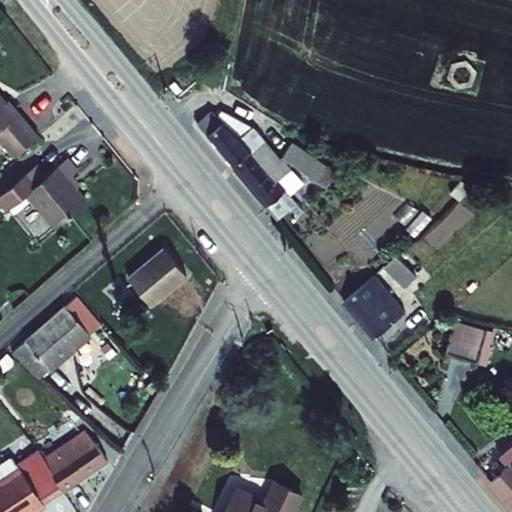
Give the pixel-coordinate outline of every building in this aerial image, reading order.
[(449,71),(446,78),(451,84),(456,89),(464,88),(471,86),(474,79),(476,72),(471,67),(466,61),(458,62),(451,64),(449,71)] [(10,108),(0,96),(0,160),(7,169),(41,139),(12,105),(10,108)] [(212,122),(202,120),(195,127),(232,171),(248,158),(244,153),(251,147),(258,155),(263,151),(248,133),(239,141),(226,125),(219,131),(212,122)] [(251,147),(244,153),(248,158),(250,161),(258,155),(251,147)] [(288,153),(279,167),(313,189),(322,174),(288,153)] [(250,161),(248,158),(232,171),(279,228),(297,213),(276,186),(281,180),(273,170),(264,177),(250,161)] [(42,165),(1,199),(11,210),(32,193),(60,227),(92,201),(73,177),(82,170),(73,159),(52,177),(42,165)] [(191,275),(169,249),(131,279),(154,306),(191,275)] [(395,269),(392,264),(386,268),(403,292),(413,285),(399,266),(395,269)] [(402,318),(371,283),(344,306),(375,341),(402,318)] [(98,325),(77,300),(12,355),(33,380),(98,325)] [(412,334),(409,329),(404,332),(407,338),(412,334)] [(493,342),(462,333),(453,364),(484,373),(493,342)] [(85,435),(43,463),(59,488),(62,492),(104,462),(85,435)] [(42,499),(59,488),(43,463),(37,454),(20,465),(16,460),(15,461),(7,449),(0,453),(0,511),(32,511),(46,504),(42,499)] [(511,472),(511,476),(500,487),(511,500),(511,460),(506,465),(511,472)] [(270,499),(239,484),(224,511),(294,511),(304,493),(279,480),(270,499)]
